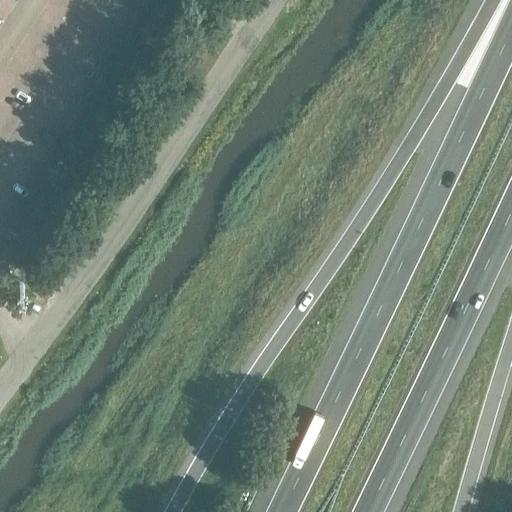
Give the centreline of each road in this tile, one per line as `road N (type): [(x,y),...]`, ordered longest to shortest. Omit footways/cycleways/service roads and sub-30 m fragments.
road 1 (motorway): [(500,0),(179,511)]
road 2 (motorway): [(511,29),(278,511)]
road 3 (unclassified): [(0,391),(102,257),(271,0)]
road 4 (motorway): [(368,511),(511,212)]
road 5 (motorway): [(460,511),(511,342)]
